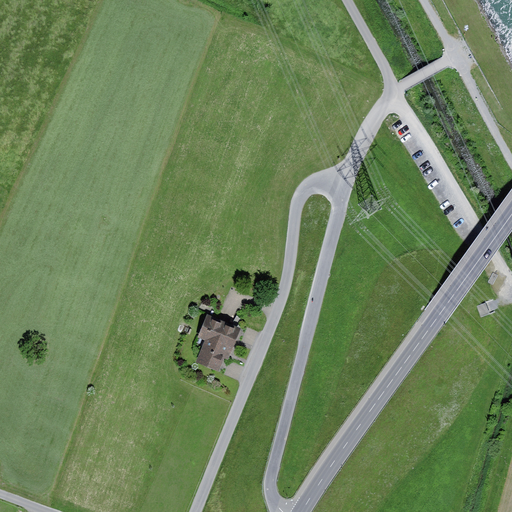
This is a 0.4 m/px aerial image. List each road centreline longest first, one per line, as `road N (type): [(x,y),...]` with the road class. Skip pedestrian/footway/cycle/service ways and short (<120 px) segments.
road 1 (unclassified): [(345,183),(309,185),(299,199),(293,260),(271,335),(203,511)]
road 2 (secondary): [(511,212),(300,511)]
road 3 (unclassified): [(283,511),(270,476),(345,183)]
road 4 (track): [(511,282),(395,91),(453,57)]
road 5 (unclassified): [(345,183),(395,91),(349,0)]
road 6 (track): [(453,57),(511,164)]
